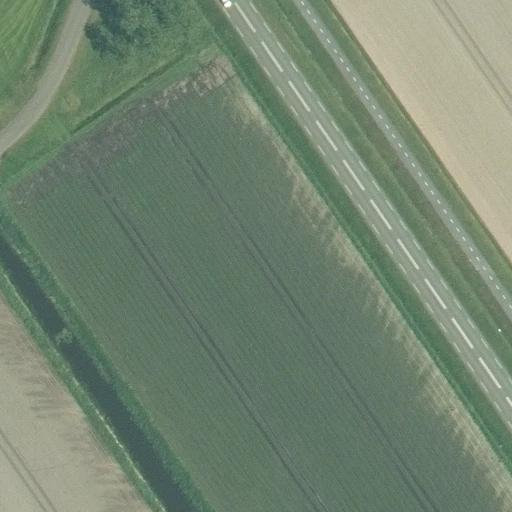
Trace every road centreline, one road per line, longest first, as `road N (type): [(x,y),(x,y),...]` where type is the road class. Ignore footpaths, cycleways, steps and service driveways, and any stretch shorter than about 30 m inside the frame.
road 1 (primary): [(511,406),(232,0)]
road 2 (unclassified): [(0,143),(56,70),(83,0)]
